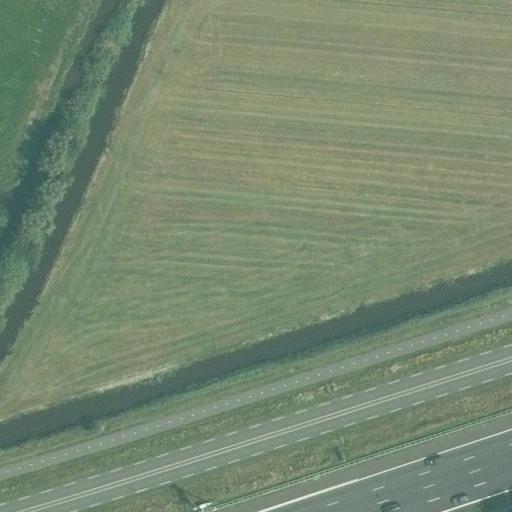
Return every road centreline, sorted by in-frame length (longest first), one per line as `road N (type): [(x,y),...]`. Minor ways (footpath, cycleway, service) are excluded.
road 1 (secondary): [(511,360),(20,511)]
road 2 (motorway): [(511,462),(361,511)]
